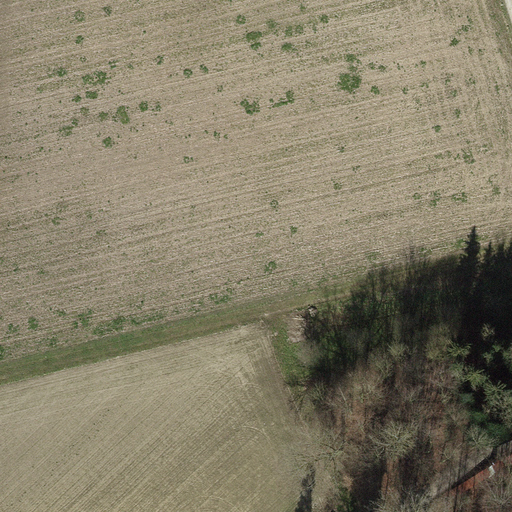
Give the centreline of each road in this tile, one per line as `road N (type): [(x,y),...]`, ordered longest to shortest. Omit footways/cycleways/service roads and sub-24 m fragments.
road 1 (track): [(511,254),(53,357)]
road 2 (track): [(407,511),(511,443)]
